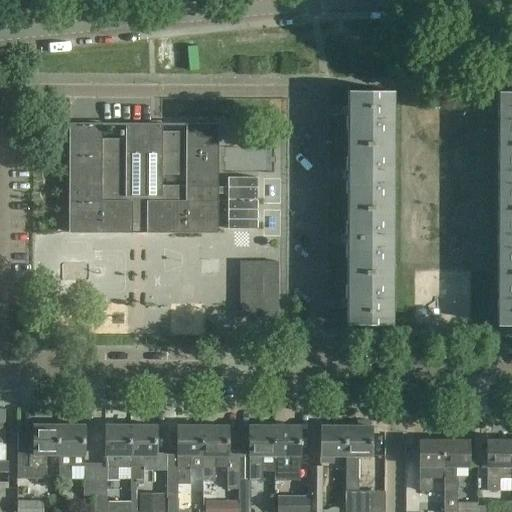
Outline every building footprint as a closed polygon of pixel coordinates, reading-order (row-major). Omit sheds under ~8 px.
[(348,149),(393,150),(393,91),(348,91),(348,149)] [(511,91),(498,91),(498,150),(511,149),(511,91)] [(279,137),(295,138),(296,107),(280,107),(279,137)] [(162,124),(152,124),(126,124),(125,140),(101,140),(101,124),(69,124),(69,193),(69,233),(218,233),(218,193),(218,124),(186,124),(186,140),(162,140),(162,124)] [(348,149),(347,207),(392,208),(393,150),(348,149)] [(511,207),(511,149),(498,150),(498,208),(511,207)] [(347,207),(347,265),(392,266),(392,208),(347,207)] [(511,207),(498,208),(498,266),(511,265),(511,207)] [(490,238),(459,235),(457,264),(487,267),(490,238)] [(395,265),(436,266),(436,244),(395,244),(395,265)] [(276,262),(242,262),(242,275),(276,275),(276,262)] [(391,330),(392,266),(347,265),(346,329),(391,330)] [(511,324),(511,265),(498,266),(498,324),(511,324)] [(372,426),(370,426),(370,421),(358,421),(357,426),(346,426),(346,456),(346,491),(345,491),(345,511),(369,511),(370,491),(358,491),(358,457),(372,457),(372,426)] [(34,425),(33,452),(17,452),(16,479),(33,479),(46,479),(46,466),(46,455),(59,455),(59,425),(34,425)] [(84,425),(59,425),(59,455),(59,467),(59,480),(72,479),(72,467),(84,467),(84,495),(94,495),(95,495),(95,462),(84,462),(84,425)] [(131,467),(131,425),(105,425),(105,462),(95,462),(95,495),(94,495),(94,511),(107,511),(107,499),(105,499),(105,495),(105,479),(118,479),(118,467),(131,467)] [(143,479),(143,456),(156,456),(156,425),(131,425),(131,467),(131,480),(143,479)] [(176,511),(177,479),(190,479),(190,466),(202,466),(203,425),(177,425),(177,454),(166,454),(166,497),(167,497),(166,511),(176,511)] [(238,450),(228,450),(228,425),(203,425),(202,466),(203,466),(203,479),(216,479),(215,466),(228,467),(228,489),(238,489),(238,450)] [(263,471),(274,471),(274,426),(249,426),(249,450),(238,450),(238,489),(250,489),(250,480),(262,480),(263,471)] [(287,480),(287,467),(287,456),(300,456),(300,426),(274,426),(274,471),(275,471),(275,479),(287,480)] [(333,456),(346,456),(346,426),(321,426),(321,462),(333,462),(333,456)] [(444,467),(444,440),(420,440),(420,467),(444,467)] [(445,467),(445,478),(444,511),(456,511),(457,467),(468,467),(468,440),(444,440),(444,467),(445,467)] [(511,467),(511,440),(495,440),(487,440),(487,454),(482,454),(482,467),(487,467),(487,491),(495,491),(500,491),(500,478),(511,478),(511,467)] [(310,487),(309,511),(321,511),(322,466),(310,466),(310,487)] [(432,478),(420,478),(420,491),(432,491),(432,478)] [(296,511),(309,511),(310,487),(297,487),(296,511)] [(164,511),(164,493),(139,493),(139,511),(164,511)]
